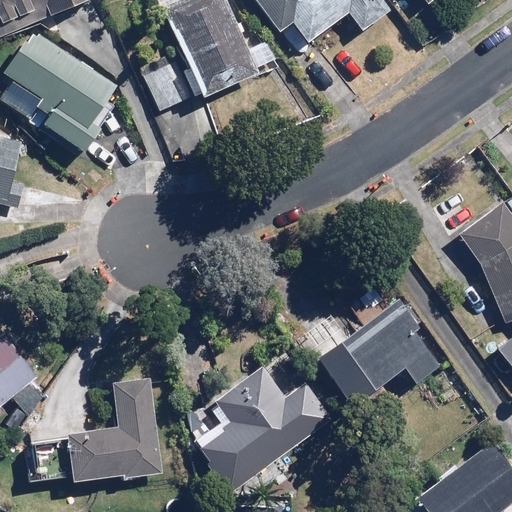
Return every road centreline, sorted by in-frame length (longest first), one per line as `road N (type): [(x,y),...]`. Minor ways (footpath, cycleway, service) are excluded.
road 1 (residential): [(511,53),(376,149),(145,243)]
road 2 (unknown): [(341,163),(479,387),(511,423)]
